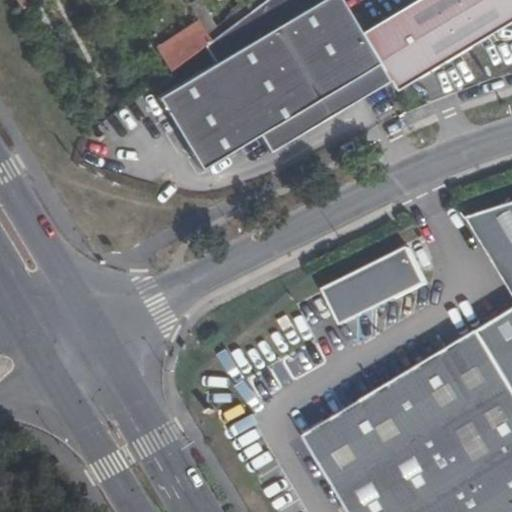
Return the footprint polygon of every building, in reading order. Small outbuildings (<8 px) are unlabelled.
[(13,0),(20,13),(30,8),(25,0),(13,0)] [(358,32),(338,0),(261,0),(249,10),(208,41),(205,43),(216,61),(158,96),(201,167),(260,132),(270,150),(386,80),(358,32)] [(198,0),(187,0),(186,1),(201,27),(208,41),(249,10),(246,4),(216,26),(198,0)] [(511,0),(412,0),(358,32),(386,80),(392,90),(511,18),(511,0)] [(201,27),(159,55),(168,71),(205,43),(208,41),(201,27)] [(511,204),(467,217),(511,292),(511,204)] [(409,249),(325,292),(342,326),(426,283),(409,249)] [(511,382),(511,311),(481,331),(511,382)] [(511,511),(511,382),(481,331),(305,436),(350,511),(511,511)]
